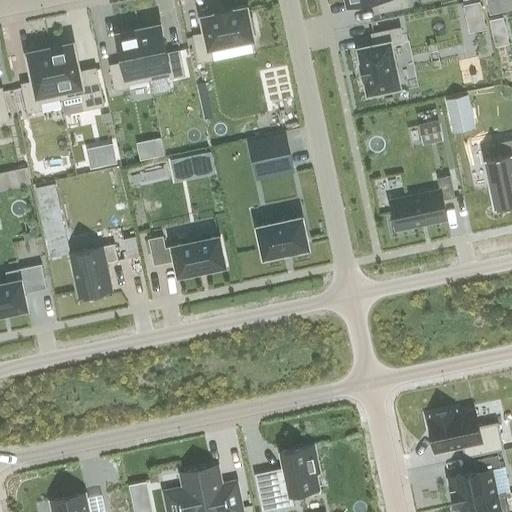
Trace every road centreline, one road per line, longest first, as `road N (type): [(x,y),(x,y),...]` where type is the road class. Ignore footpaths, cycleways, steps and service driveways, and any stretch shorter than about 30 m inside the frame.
road 1 (residential): [(371,387),(0,465)]
road 2 (residential): [(0,373),(351,296)]
road 3 (residential): [(286,0),(351,296)]
road 4 (residential): [(351,296),(511,262)]
road 5 (residential): [(511,357),(371,387)]
road 6 (residential): [(371,387),(396,511)]
